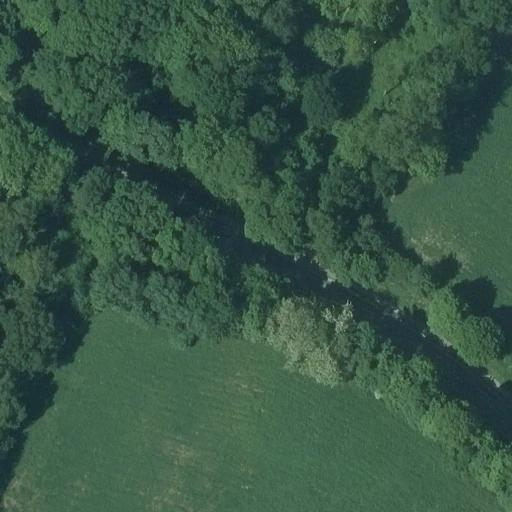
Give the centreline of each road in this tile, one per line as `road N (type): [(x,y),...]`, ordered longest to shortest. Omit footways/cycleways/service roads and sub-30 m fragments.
road 1 (secondary): [(511,419),(413,334),(358,300),(0,121)]
road 2 (track): [(491,511),(382,418),(324,381),(74,254)]
road 3 (track): [(492,0),(487,72),(456,119)]
